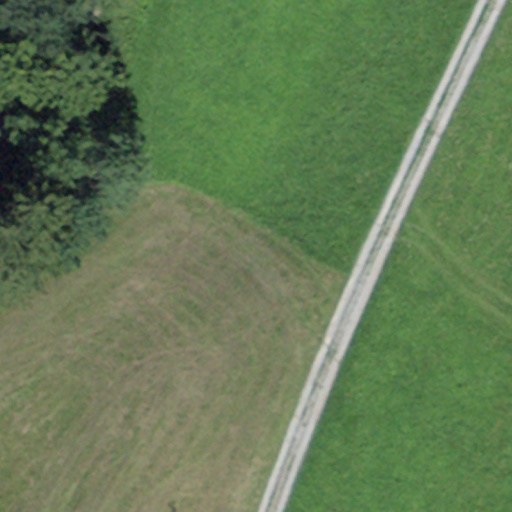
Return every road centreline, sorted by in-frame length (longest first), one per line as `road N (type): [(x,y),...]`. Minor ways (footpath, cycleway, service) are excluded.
road 1 (track): [(492,0),(330,357),(271,511)]
road 2 (track): [(101,0),(44,187),(0,220)]
